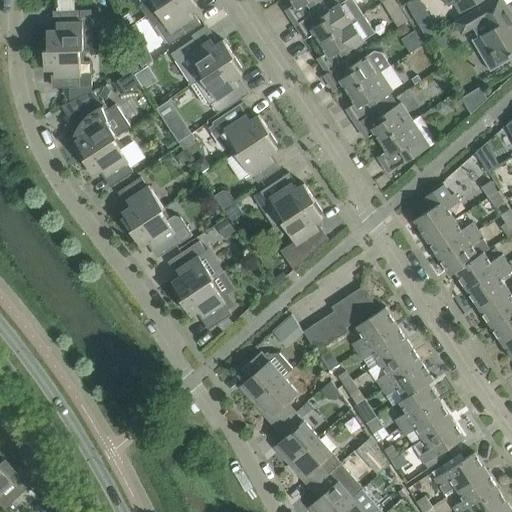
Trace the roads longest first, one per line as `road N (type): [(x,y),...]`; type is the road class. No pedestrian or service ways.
road 1 (residential): [(271,511),(234,437),(50,175),(14,45),(13,0)]
road 2 (residential): [(511,432),(218,0)]
road 3 (tertiary): [(120,511),(97,467),(0,339)]
road 4 (tertiary): [(0,380),(90,511)]
